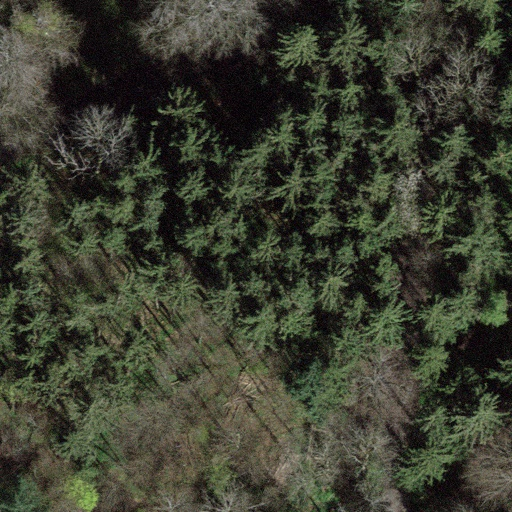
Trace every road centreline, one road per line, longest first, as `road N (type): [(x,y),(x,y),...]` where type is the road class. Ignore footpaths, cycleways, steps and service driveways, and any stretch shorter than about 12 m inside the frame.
road 1 (track): [(407,511),(427,134),(511,0)]
road 2 (track): [(0,127),(317,0)]
